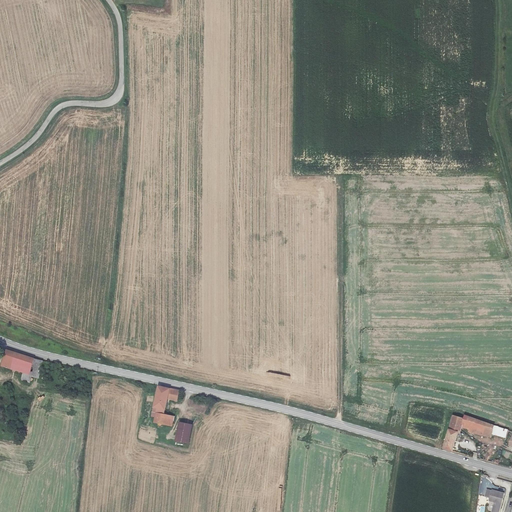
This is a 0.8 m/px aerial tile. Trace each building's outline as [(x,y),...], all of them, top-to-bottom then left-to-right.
[(2,366),(11,369),(15,358),(34,364),(31,377),(33,377),(40,378),(42,366),(47,367),(48,362),(7,349),(2,366)] [(15,358),(11,369),(24,373),(21,380),(31,383),(33,377),(31,377),(34,364),(15,358)] [(155,422),(158,423),(164,424),(173,426),(175,416),(166,414),(169,399),(178,402),(180,391),(159,386),(152,417),(156,418),(155,422)] [(491,438),(494,426),(465,416),(463,419),(453,416),(444,447),(453,450),(457,432),(460,433),(462,427),(469,430),(469,432),(491,438)] [(179,422),(175,441),(188,443),(192,425),(179,422)] [(504,493),(490,489),(488,497),(492,499),(492,501),(501,504),(504,493)]
